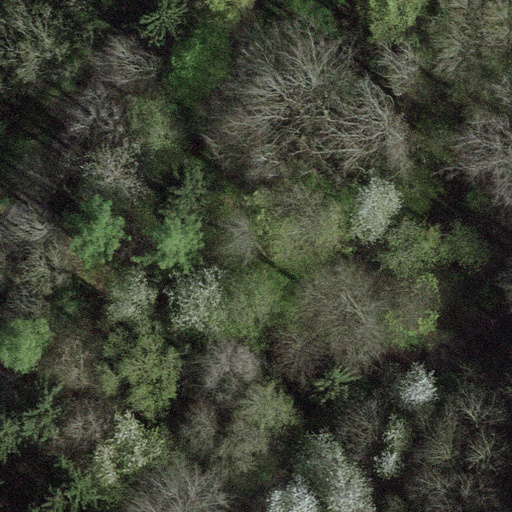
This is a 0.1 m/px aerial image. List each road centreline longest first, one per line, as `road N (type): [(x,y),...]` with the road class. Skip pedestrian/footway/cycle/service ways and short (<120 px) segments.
road 1 (track): [(260,511),(408,380),(511,320)]
road 2 (track): [(139,0),(13,192),(0,229)]
